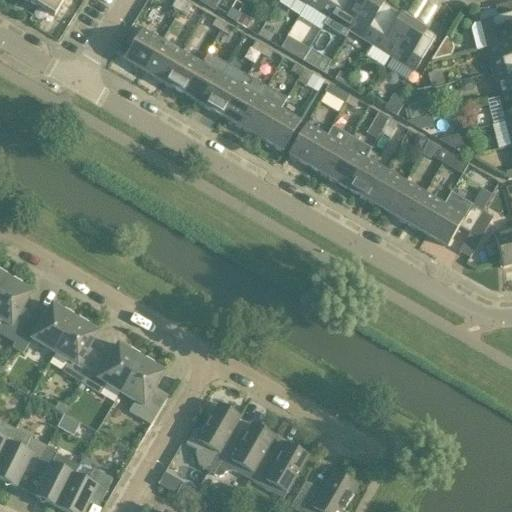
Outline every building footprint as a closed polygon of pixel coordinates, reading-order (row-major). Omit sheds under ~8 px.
[(24,0),(54,18),(65,0),(24,0)] [(181,0),(176,0),(171,9),(178,13),(185,2),(181,0)] [(279,0),(278,4),(288,10),(294,0),(296,0),(306,6),(309,0),(279,0)] [(309,0),(306,6),(327,19),(339,0),(309,0)] [(339,0),(327,19),(349,33),(369,0),(339,0)] [(376,3),(377,0),(369,0),(349,33),(370,46),(391,12),(381,6),(376,3)] [(186,18),(192,7),(185,2),(178,13),(186,18)] [(511,3),(495,8),(498,19),(472,26),(470,30),(475,51),(486,48),(486,49),(511,42),(511,3)] [(230,9),(225,17),(235,24),(241,15),(230,9)] [(409,17),(406,22),(401,18),(391,12),(370,46),(391,59),(416,21),(409,17)] [(245,29),(250,21),(241,15),(235,24),(245,29)] [(216,20),(212,27),(220,32),(224,25),(216,20)] [(419,30),(422,25),(416,21),(391,59),(413,73),(434,39),(424,33),(419,30)] [(229,37),(233,30),(224,25),(220,32),(229,37)] [(141,30),(123,61),(144,73),(162,42),(141,30)] [(257,37),(268,43),(272,36),(262,30),(257,37)] [(294,59),(302,46),(286,37),(279,50),(294,59)] [(163,85),(181,53),(162,42),(144,73),(163,85)] [(511,42),(486,49),(492,74),(511,68),(511,42)] [(255,43),(251,50),(260,55),(264,48),(255,43)] [(268,60),(272,53),(264,48),(260,55),(268,60)] [(206,53),(200,64),(181,53),(163,85),(183,96),(207,54),(206,53)] [(183,96),(203,107),(227,65),(207,54),(183,96)] [(322,75),(330,63),(320,57),(312,69),(322,75)] [(203,107),(223,119),(247,77),(227,65),(203,107)] [(295,66),(290,73),(299,77),(299,78),(303,71),(295,66)] [(511,68),(492,74),(498,98),(511,94),(511,68)] [(305,87),(312,76),(303,71),(299,78),(299,77),(296,82),(305,87)] [(344,87),(348,80),(338,74),(334,81),(344,87)] [(440,74),(427,78),(430,90),(443,86),(440,74)] [(242,130),(262,86),(247,77),(223,119),(242,130)] [(348,80),(344,87),(356,94),(360,87),(348,80)] [(345,104),(349,97),(329,86),(325,93),(345,104)] [(280,111),(286,100),(267,88),(242,130),(262,142),(280,111)] [(486,101),(492,125),(505,122),(511,120),(511,94),(498,98),(486,101)] [(388,104),(384,111),(395,117),(399,110),(404,102),(393,96),(388,104)] [(349,97),(345,104),(354,109),(358,102),(349,97)] [(408,116),(412,118),(428,116),(426,109),(420,105),(406,108),(408,116)] [(282,153),(301,122),(280,111),(262,142),(282,153)] [(376,122),(384,127),(385,127),(389,120),(380,115),(376,122)] [(419,131),(432,127),(429,116),(404,122),(419,131)] [(384,127),(379,134),(388,139),(393,132),(397,125),(389,120),(385,127),(384,127)] [(288,156),(308,168),(326,137),(306,125),(288,156)] [(332,127),(326,137),(308,168),(328,180),(352,138),(332,127)] [(426,142),(415,136),(412,140),(415,150),(420,153),(422,149),(426,142)] [(460,150),(456,137),(439,142),(455,152),(460,150)] [(365,159),(371,149),(352,138),(328,180),(348,191),(366,160),(365,159)] [(431,158),(437,148),(428,143),(424,150),(421,155),(430,160),(431,158)] [(441,163),(462,175),(468,166),(447,154),(441,163)] [(367,203),(385,171),(366,160),(348,191),(367,203)] [(387,214),(405,183),(385,171),(367,203),(387,214)] [(407,225),(425,194),(405,183),(387,214),(407,225)] [(426,237),(444,206),(425,194),(407,225),(426,237)] [(469,234),(481,213),(471,207),(465,217),(444,206),(426,237),(447,249),(459,228),(469,234)] [(480,240),(488,227),(492,219),(481,213),(469,234),(480,240)] [(511,267),(511,230),(493,235),(502,270),(511,267)] [(0,322),(2,324),(0,326),(0,336),(14,345),(29,319),(19,313),(30,294),(7,280),(0,292),(0,322)] [(14,345),(11,349),(22,356),(30,341),(53,355),(74,320),(51,307),(39,325),(29,319),(14,345)] [(80,385),(95,359),(85,353),(97,334),(74,320),(53,355),(68,364),(62,374),(80,385)] [(106,365),(99,361),(95,359),(80,385),(98,396),(104,386),(119,395),(140,360),(117,346),(106,365)] [(165,401),(151,393),(163,374),(140,360),(119,395),(134,403),(128,414),(150,427),(165,401)] [(56,404),(53,411),(61,416),(65,409),(56,404)] [(195,452),(194,453),(198,467),(207,472),(229,436),(239,418),(217,406),(201,434),(197,432),(192,433),(185,446),(195,452)] [(0,424),(0,459),(14,431),(0,424)] [(232,472),(247,481),(251,475),(263,455),(263,456),(273,438),(251,425),(243,439),(238,441),(229,436),(207,472),(217,478),(222,477),(224,473),(232,472)] [(29,440),(30,439),(14,431),(0,459),(0,481),(14,489),(25,466),(35,471),(46,448),(29,440)] [(247,481),(282,501),(307,458),(285,445),(277,459),(272,460),(263,456),(263,455),(251,475),(247,481)] [(56,509),(72,477),(50,466),(56,453),(46,448),(35,471),(45,476),(34,498),(56,509)] [(92,471),(86,484),(72,477),(56,509),(61,511),(82,511),(90,498),(100,503),(111,480),(92,471)] [(342,511),(357,487),(333,473),(322,491),(317,493),(303,485),(289,509),(293,511),(342,511)] [(174,496),(196,509),(202,498),(180,485),(174,496)]
